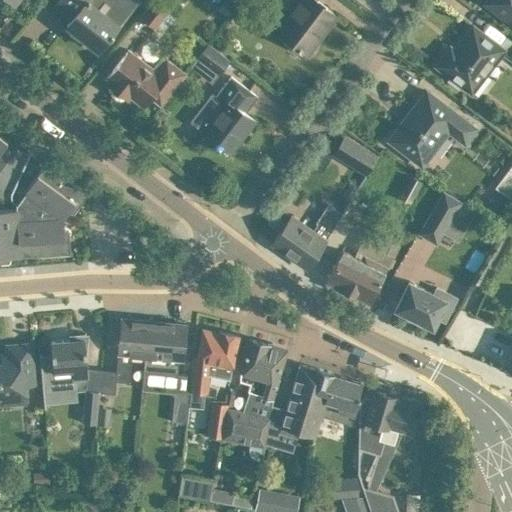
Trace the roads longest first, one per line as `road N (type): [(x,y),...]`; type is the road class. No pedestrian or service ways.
road 1 (tertiary): [(497,421),(474,393),(337,322),(218,237)]
road 2 (residential): [(218,237),(402,0)]
road 3 (tertiary): [(218,237),(0,68)]
road 4 (residential): [(0,286),(164,279),(188,270),(218,237)]
